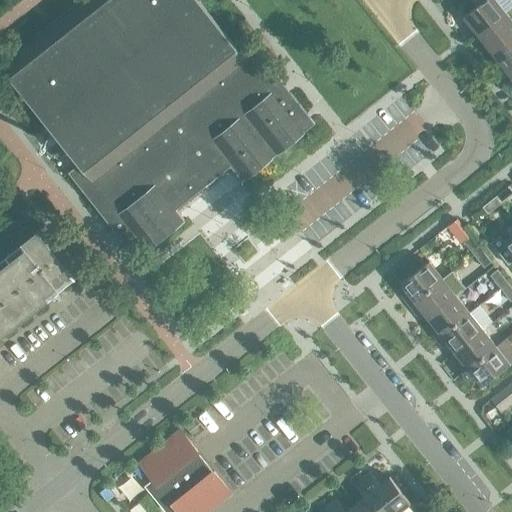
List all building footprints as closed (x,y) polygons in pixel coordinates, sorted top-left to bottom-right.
[(176,209),(231,166),(242,181),(315,123),(244,33),(233,42),(199,0),(79,0),(0,63),(0,64),(79,164),(68,173),(125,244),(136,235),(147,250),(184,220),(176,209)] [(496,0),(483,0),(464,16),(478,34),(506,12),(496,0)] [(511,19),(506,12),(478,34),(492,52),(511,37),(511,19)] [(511,37),(492,52),(507,70),(511,66),(511,37)] [(501,203),(511,194),(511,190),(508,186),(496,196),(501,203)] [(501,203),(496,196),(482,207),(488,214),(501,203)] [(0,331),(71,275),(66,268),(74,262),(45,225),(0,260),(0,331)] [(508,265),(511,261),(511,234),(504,241),(500,235),(491,243),(508,265)] [(474,255),(482,249),(470,235),(463,241),(474,255)] [(492,263),(482,249),(474,255),(484,268),(492,263)] [(444,278),(430,261),(401,283),(409,293),(403,297),(409,305),(444,278)] [(501,289),(508,283),(497,269),(490,275),(501,289)] [(452,272),(444,278),(409,305),(415,313),(421,308),(428,318),(457,295),(466,289),(452,272)] [(501,289),(511,301),(511,300),(511,287),(508,283),(501,289)] [(457,295),(428,318),(436,327),(430,331),(436,339),(471,312),(470,312),(457,295)] [(471,312),(436,339),(442,347),(448,343),(455,351),(484,329),(493,322),(479,305),(470,312),(471,312)] [(484,329),(455,351),(462,361),(457,365),(463,372),(497,346),(497,345),(484,329)] [(497,346),(463,372),(469,381),(475,377),(482,386),(511,363),(511,364),(511,362),(511,344),(506,337),(497,345),(497,346)] [(501,413),(511,404),(511,399),(509,395),(496,405),(501,413)] [(194,437),(205,428),(195,417),(185,425),(194,437)] [(169,511),(175,507),(178,511),(207,511),(232,493),(215,471),(213,473),(196,452),(198,451),(180,429),(139,462),(154,481),(148,486),(168,511),(169,511)] [(389,511),(399,511),(411,503),(390,476),(380,484),(369,470),(361,476),(389,511)] [(389,511),(361,476),(353,482),(365,496),(355,504),(361,511),(389,511)] [(361,511),(355,504),(346,511),(335,497),(328,503),(334,511),(361,511)] [(334,511),(328,503),(320,509),(322,511),(334,511)]
